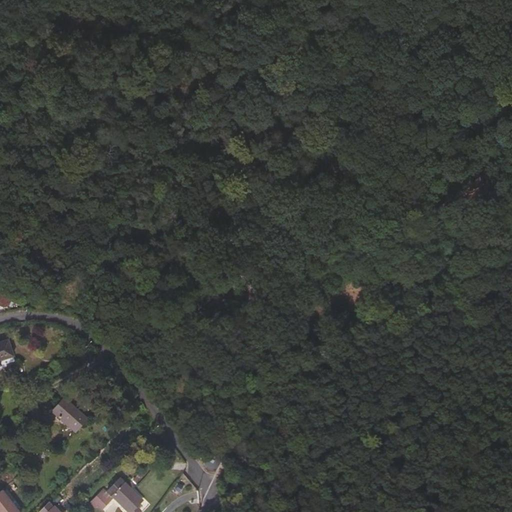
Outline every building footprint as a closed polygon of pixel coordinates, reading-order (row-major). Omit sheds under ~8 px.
[(0,360),(11,357),(7,341),(0,343),(0,360)] [(88,420),(65,400),(53,413),(76,434),(88,420)] [(219,469),(221,467),(222,465),(222,462),(221,459),(219,457),(217,455),(214,454),(211,455),(209,456),(207,458),(205,460),(205,463),(205,466),(207,468),(209,470),(211,471),(214,471),(216,471),(219,469)] [(143,501),(121,480),(108,493),(106,491),(93,504),(98,508),(100,505),(105,509),(115,499),(127,511),(140,511),(137,508),(143,501)] [(64,511),(59,506),(55,509),(50,503),(41,511),(64,511)]
